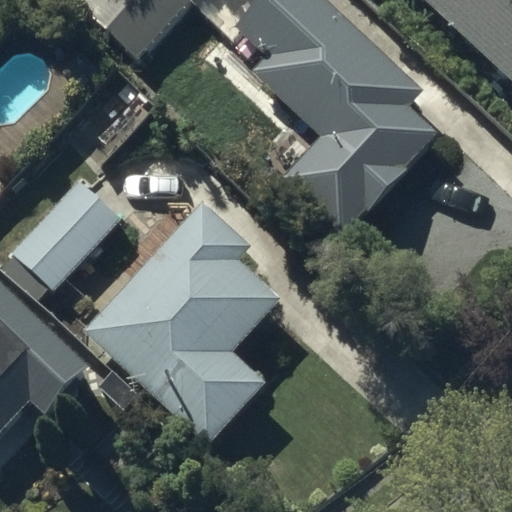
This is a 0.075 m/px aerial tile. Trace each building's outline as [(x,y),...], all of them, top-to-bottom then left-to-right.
[(186,0),(94,0),(81,15),(140,72),(198,11),(186,0)] [(428,108),(312,0),(286,0),(245,45),(276,74),(259,92),(328,156),(289,198),(350,254),(413,186),(412,186),(443,153),(412,124),(428,108)] [(511,0),(405,0),(511,100),(511,0)] [(84,196),(17,269),(59,308),(127,235),(84,196)] [(274,406),(239,373),(289,321),(243,276),(257,261),(209,215),(84,346),(214,470),(274,406)] [(94,392),(0,303),(0,463),(38,423),(52,436),(94,392)]
